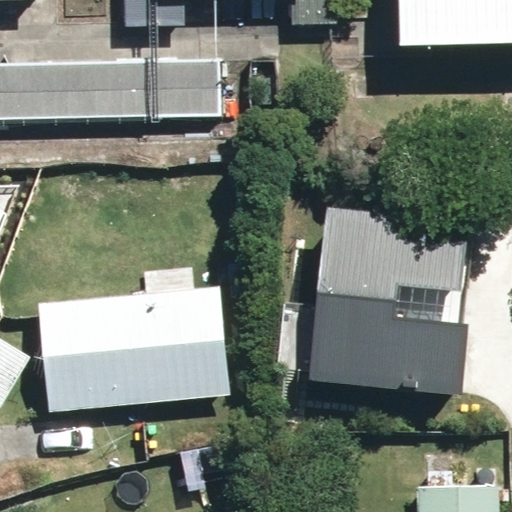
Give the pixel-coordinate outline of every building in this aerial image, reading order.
[(127,0),(128,32),(187,31),(186,0),(293,0),(294,29),(338,28),(337,0),(127,0)] [(511,0),(404,0),(406,51),(511,48),(511,0)] [(0,68),(0,123),(222,118),(220,63),(0,68)] [(313,389),(470,403),(476,331),(402,322),(405,294),(468,301),(475,229),(332,214),(313,389)] [(230,266),(231,301),(260,300),(258,265),(230,266)] [(41,308),(51,417),(231,400),(221,291),(41,308)] [(0,416),(36,352),(0,331),(0,416)] [(245,362),(258,362),(258,333),(244,333),(245,362)] [(500,511),(500,492),(419,494),(419,511),(500,511)]
